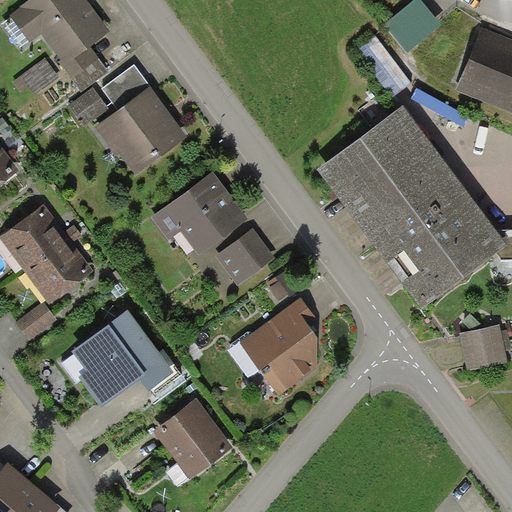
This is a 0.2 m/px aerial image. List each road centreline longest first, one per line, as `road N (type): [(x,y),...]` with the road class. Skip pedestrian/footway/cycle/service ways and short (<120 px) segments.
road 1 (residential): [(148,0),(403,345)]
road 2 (residential): [(245,511),(364,372),(403,345)]
road 3 (residential): [(403,345),(511,493)]
road 4 (residential): [(98,511),(0,380)]
